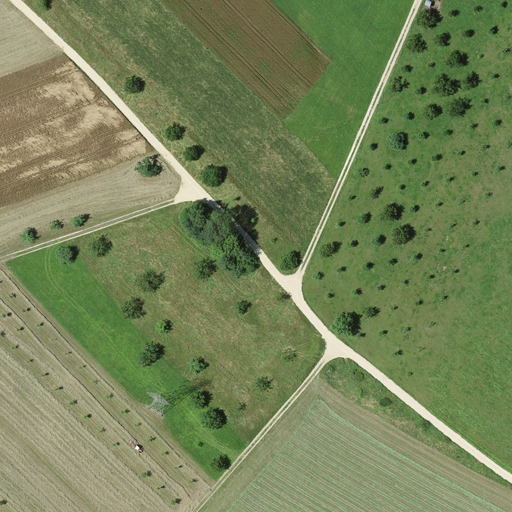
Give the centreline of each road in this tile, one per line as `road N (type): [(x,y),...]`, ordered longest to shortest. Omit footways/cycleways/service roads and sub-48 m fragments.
road 1 (track): [(16,0),(293,290),(333,349),(511,476)]
road 2 (track): [(293,290),(423,0)]
road 3 (track): [(0,261),(183,197),(213,204)]
road 4 (track): [(194,511),(333,349)]
